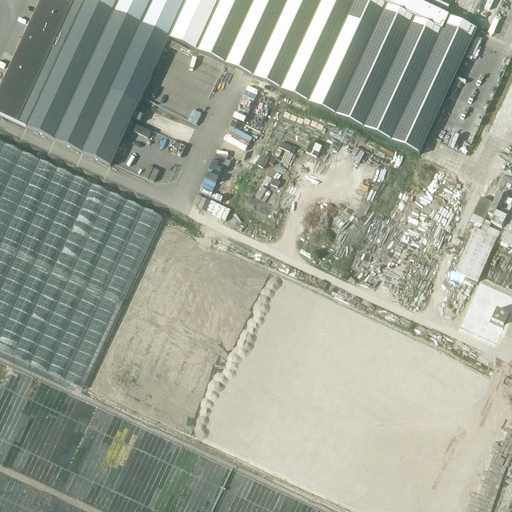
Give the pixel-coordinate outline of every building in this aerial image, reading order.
[(32,0),(4,61),(137,123),(166,58),(173,43),(419,156),(476,31),(408,0),(32,0)] [(4,61),(0,70),(0,117),(114,171),(137,123),(4,61)] [(0,352),(342,511),(392,511),(415,464),(435,420),(424,415),(433,396),(451,354),(0,144),(0,352)] [(478,204),(453,272),(480,282),(496,240),(511,245),(511,158),(501,155),(490,186),(499,189),(492,209),(478,204)] [(510,310),(499,306),(494,319),(504,324),(510,310)] [(0,511),(336,511),(67,388),(0,358),(0,511)] [(443,477),(426,511),(497,511),(509,487),(511,488),(511,380),(492,371),(492,372),(462,437),(443,477)]
